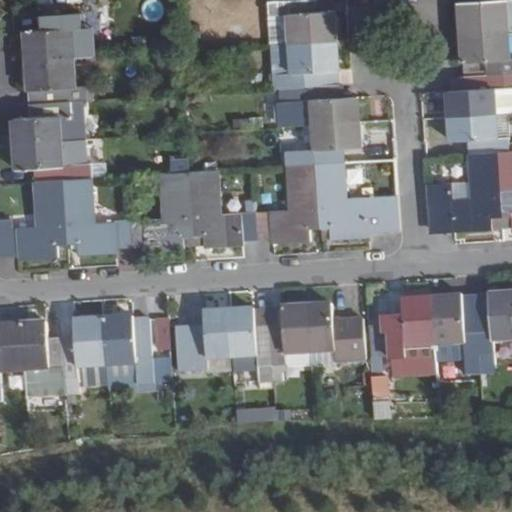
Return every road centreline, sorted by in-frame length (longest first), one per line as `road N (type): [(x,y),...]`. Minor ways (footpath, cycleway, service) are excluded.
road 1 (residential): [(0,287),(417,259)]
road 2 (residential): [(398,37),(417,259)]
